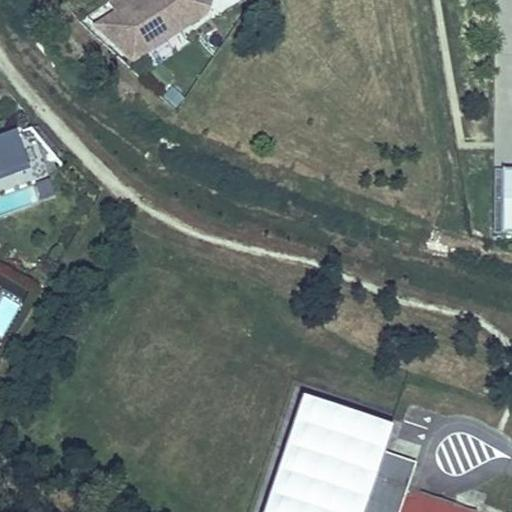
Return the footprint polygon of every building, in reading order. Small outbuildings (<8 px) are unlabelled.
[(133,0),(111,0),(106,3),(114,16),(93,30),(114,45),(128,36),(141,55),(204,14),(208,2),(206,0),(138,0),(135,2),(133,0)] [(128,36),(114,45),(132,61),(141,55),(128,36)] [(0,178),(26,169),(14,135),(0,139),(0,178)] [(511,173),(502,173),(501,238),(511,237),(511,173)] [(0,337),(5,339),(18,303),(0,297),(0,337)] [(382,456),(390,433),(303,403),(266,511),(401,511),(416,468),(382,456)]
